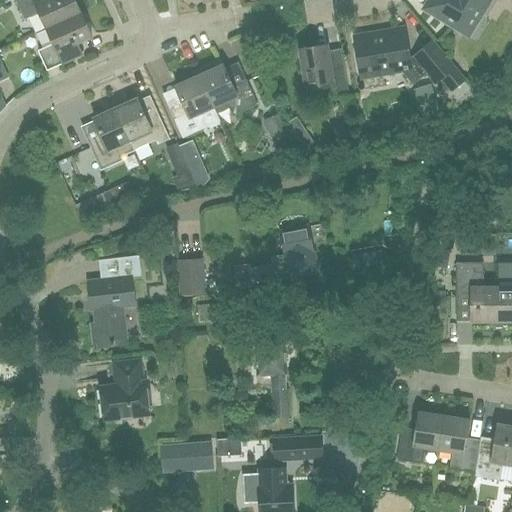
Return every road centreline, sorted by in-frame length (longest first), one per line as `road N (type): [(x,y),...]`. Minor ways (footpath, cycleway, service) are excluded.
road 1 (residential): [(357,477),(404,320),(424,190),(462,137)]
road 2 (residential): [(44,454),(45,355),(0,250)]
road 3 (residential): [(0,136),(44,95),(145,50),(151,38)]
road 4 (residential): [(161,511),(125,484),(44,454)]
